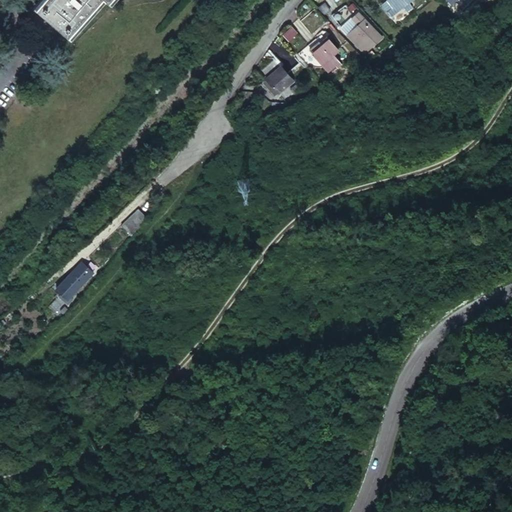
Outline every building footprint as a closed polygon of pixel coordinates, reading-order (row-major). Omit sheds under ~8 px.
[(41,0),(35,7),(68,35),(98,0),(107,0),(108,1),(109,0),(41,0)] [(320,12),(328,4),(324,0),(320,0),(314,6),(320,12)] [(388,0),(385,4),(389,9),(388,11),(393,16),(408,0),(388,0)] [(359,13),(340,29),(365,54),(382,36),(359,13)] [(295,32),(289,26),(281,33),(288,39),(295,32)] [(317,42),(310,49),(326,65),(341,51),(326,36),(319,43),(317,42)] [(294,81),(280,64),(264,79),(278,95),(294,81)] [(301,89),(298,86),(293,90),(296,94),(301,89)] [(72,268),(56,285),(65,293),(81,277),(72,268)]
